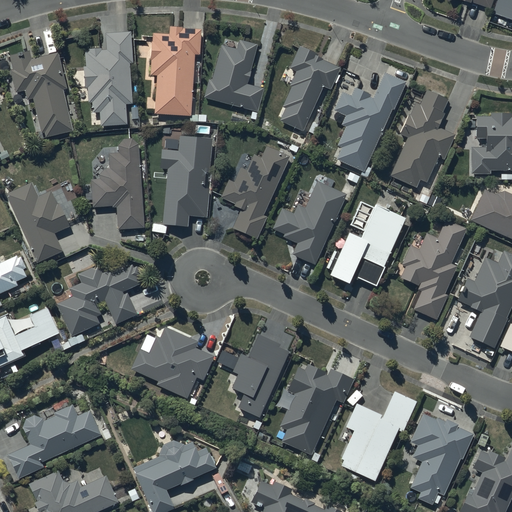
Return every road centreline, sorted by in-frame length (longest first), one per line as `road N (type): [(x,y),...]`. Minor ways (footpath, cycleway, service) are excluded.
road 1 (residential): [(511,397),(257,286),(202,276)]
road 2 (residential): [(511,64),(384,24)]
